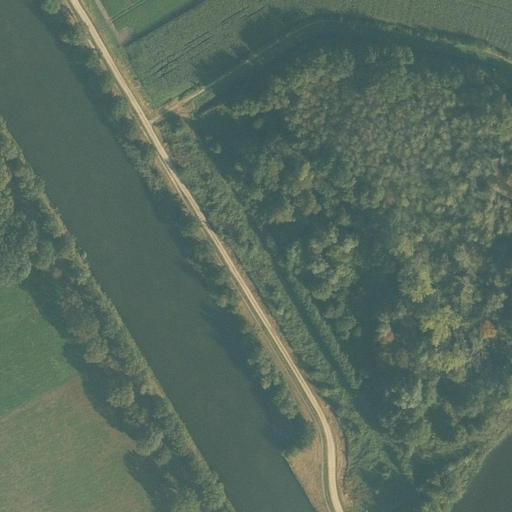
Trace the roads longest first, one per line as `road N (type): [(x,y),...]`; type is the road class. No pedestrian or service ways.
road 1 (track): [(146,125),(320,416),(337,511)]
road 2 (unclassified): [(202,511),(0,168)]
road 3 (track): [(73,0),(146,125)]
